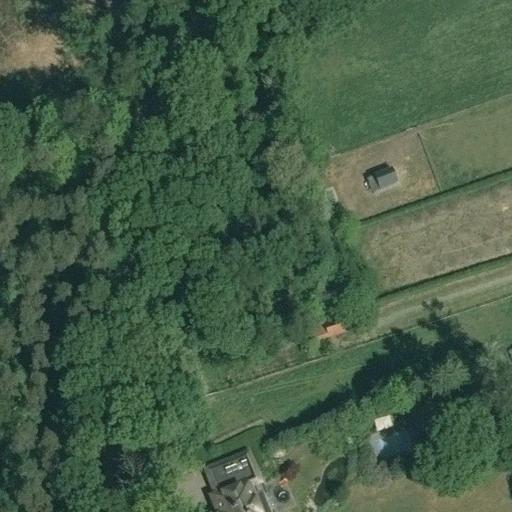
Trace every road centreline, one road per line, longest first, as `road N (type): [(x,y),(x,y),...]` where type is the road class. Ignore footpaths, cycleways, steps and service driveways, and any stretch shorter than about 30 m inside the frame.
road 1 (track): [(109,298),(110,511)]
road 2 (track): [(109,298),(111,217),(136,114)]
road 3 (track): [(136,114),(210,0)]
